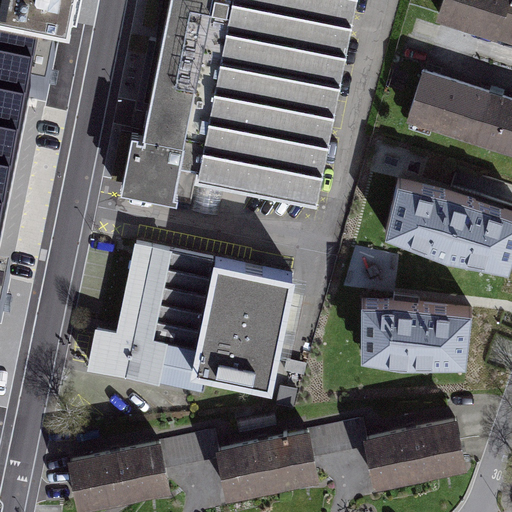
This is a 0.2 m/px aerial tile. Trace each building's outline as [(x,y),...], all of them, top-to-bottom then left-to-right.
[(20,0),(65,9),(66,0),(20,0)] [(165,0),(144,117),(129,200),(182,210),(188,177),(253,189),(321,201),(358,0),(165,0)] [(511,0),(443,0),(437,20),(511,42),(511,0)] [(43,71),(53,25),(0,14),(0,380),(3,366),(9,338),(0,336),(0,282),(33,124),(51,127),(56,104),(62,75),(43,71)] [(511,100),(421,71),(404,123),(511,156),(511,100)] [(511,221),(479,208),(417,198),(401,251),(463,275),(511,283),(511,221)] [(273,387),(294,278),(135,243),(132,256),(116,332),(96,328),(88,369),(203,392),(205,373),(273,387)] [(370,313),(370,385),(497,385),(497,313),(370,313)] [(457,423),(363,438),(370,486),(465,471),(457,423)] [(310,434),(213,451),(222,498),(319,481),(310,434)] [(159,440),(64,459),(74,509),(118,500),(169,489),(159,440)]
